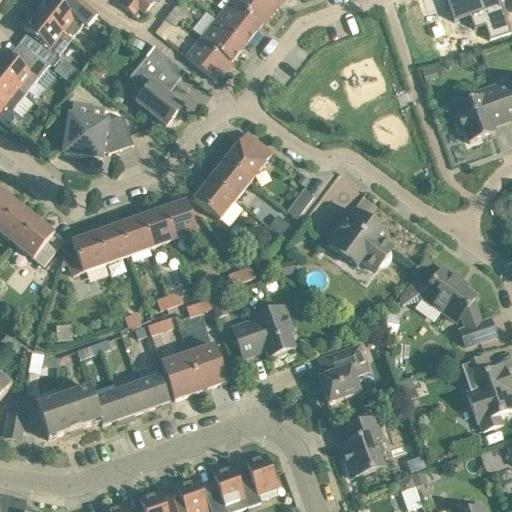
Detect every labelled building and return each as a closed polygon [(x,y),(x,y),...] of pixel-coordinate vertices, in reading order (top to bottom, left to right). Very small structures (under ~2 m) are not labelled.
[(51,0),(46,0),(35,13),(71,42),(84,27),(87,30),(98,17),(76,0),(68,0),(62,8),(51,0)] [(151,0),(126,0),(121,7),(133,17),(139,10),(145,15),(155,3),(151,0)] [(266,0),(233,0),(231,3),(261,27),(277,8),(266,0)] [(266,0),(277,8),(283,0),(266,0)] [(448,0),(457,24),(473,19),(477,31),(488,28),(493,43),(511,36),(511,32),(500,0),(448,0)] [(231,3),(216,22),(246,46),(261,27),(231,3)] [(176,9),(171,16),(179,23),(184,16),(176,9)] [(36,41),(27,53),(48,69),(51,65),(55,69),(59,62),(59,57),(71,42),(35,13),(22,30),(36,41)] [(171,16),(165,22),(174,29),(179,23),(171,16)] [(216,22),(201,41),(231,65),(246,46),(216,22)] [(231,65),(201,41),(186,59),(216,84),(231,65)] [(143,96),(136,105),(166,129),(182,109),(161,92),(171,79),(165,74),(172,66),(178,71),(179,70),(154,50),(141,65),(134,75),(127,83),(143,96)] [(3,53),(0,57),(0,77),(25,97),(48,69),(27,53),(17,65),(3,53)] [(68,82),(77,75),(66,60),(57,68),(68,82)] [(434,69),(422,73),(425,83),(437,78),(434,69)] [(0,121),(9,128),(14,122),(12,113),(25,97),(0,77),(0,121)] [(511,82),(493,90),(505,124),(511,121),(511,82)] [(505,124),(493,90),(466,99),(468,104),(452,109),(460,133),(464,132),(469,145),(495,136),(492,128),(505,124)] [(69,118),(63,156),(101,161),(102,157),(107,155),(108,157),(122,152),(115,133),(127,129),(123,118),(107,124),(107,123),(103,123),(72,118),(69,118)] [(247,135),(229,158),(255,178),(273,156),(247,135)] [(229,158),(211,180),(237,201),(255,178),(229,158)] [(302,177),(297,184),(304,190),(310,183),(302,177)] [(237,201),(211,180),(193,202),(219,223),(237,201)] [(0,231),(0,232),(20,208),(0,192),(0,231)] [(303,192),(287,214),(297,221),(313,199),(303,192)] [(186,204),(163,212),(174,243),(197,235),(186,204)] [(0,232),(23,249),(42,226),(20,208),(0,232)] [(163,212),(140,220),(151,251),(174,243),(163,212)] [(393,250),(378,240),(382,234),(353,212),(327,248),(356,269),(361,263),(375,274),(393,250)] [(277,219),(269,229),(281,239),(289,228),(277,219)] [(140,220),(117,228),(129,259),(151,251),(140,220)] [(42,226),(23,249),(46,266),(64,244),(42,226)] [(129,259),(117,228),(95,236),(106,267),(129,259)] [(95,236),(72,244),(79,264),(69,267),(73,279),(106,267),(95,236)] [(242,259),(233,265),(240,273),(239,274),(243,285),(254,281),(250,270),(242,259)] [(422,299),(457,325),(465,349),(496,338),(490,322),(480,326),(473,303),(475,300),(465,292),(467,289),(442,270),(422,299)] [(239,274),(228,278),(232,289),(243,285),(239,274)] [(179,295),(168,299),(172,310),(183,306),(179,295)] [(221,298),(209,302),(216,321),(228,317),(221,298)] [(156,303),(160,314),(172,310),(168,299),(156,303)] [(208,302),(186,310),(190,319),(212,312),(208,302)] [(255,323),(232,331),(243,361),(260,355),(259,351),(265,349),(269,360),(295,351),(289,336),(293,335),(284,309),(254,320),(255,323)] [(136,316),(125,320),(128,330),(140,326),(136,316)] [(170,320),(148,328),(151,338),(174,330),(170,320)] [(143,330),(135,333),(138,342),(146,339),(143,330)] [(8,336),(2,343),(9,349),(14,342),(8,336)] [(21,347),(14,342),(9,349),(15,354),(21,347)] [(107,343),(99,346),(102,354),(110,351),(107,343)] [(80,362),(102,354),(99,346),(77,354),(80,362)] [(214,347),(188,356),(201,394),(227,385),(214,347)] [(314,382),(318,395),(323,393),(328,407),(360,396),(354,379),(369,374),(360,348),(319,362),(324,378),(314,382)] [(201,394),(188,356),(161,366),(174,403),(201,394)] [(51,360),(43,358),(41,367),(50,369),(51,360)] [(502,427),(499,418),(511,413),(511,403),(509,397),(511,395),(511,391),(504,370),(501,372),(500,370),(491,373),(486,359),(460,369),(469,396),(467,396),(477,426),(480,425),(483,434),(502,427)] [(60,361),(51,360),(50,369),(58,370),(60,361)] [(160,378),(137,386),(147,413),(169,405),(160,378)] [(0,380),(0,402),(11,389),(0,380)] [(137,386),(115,394),(124,421),(147,413),(137,386)] [(72,396),(84,430),(100,423),(90,389),(72,396)] [(400,390),(388,394),(392,406),(404,402),(400,390)] [(115,394),(94,401),(100,423),(102,429),(124,421),(115,394)] [(72,396),(54,402),(66,436),(84,430),(72,396)] [(66,436),(54,402),(36,408),(48,442),(66,436)] [(400,406),(388,411),(392,421),(404,417),(400,406)] [(3,441),(20,444),(26,410),(9,407),(3,441)] [(343,459),(351,481),(383,470),(373,442),(381,439),(374,420),(360,425),(341,431),(346,445),(342,446),(346,458),(343,459)] [(251,480),(239,485),(248,510),(261,505),(259,497),(278,491),(266,456),(245,463),(251,480)] [(205,496),(211,511),(241,511),(248,510),(239,485),(233,468),(213,475),(218,491),(205,496)] [(422,474),(411,478),(415,490),(426,486),(422,474)] [(411,478),(397,483),(401,495),(415,490),(411,478)] [(178,494),(165,499),(169,511),(207,511),(196,481),(176,488),(178,494)] [(143,511),(166,511),(160,493),(139,501),(143,511)]
